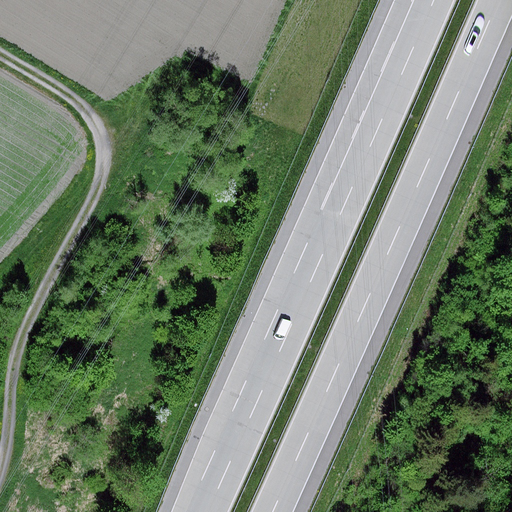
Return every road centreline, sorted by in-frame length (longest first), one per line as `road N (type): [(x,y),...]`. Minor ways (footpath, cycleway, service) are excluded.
road 1 (motorway): [(270,511),(498,0)]
road 2 (motorway): [(431,0),(207,511)]
road 3 (track): [(0,54),(89,107),(105,133),(106,171),(13,407),(0,485)]
